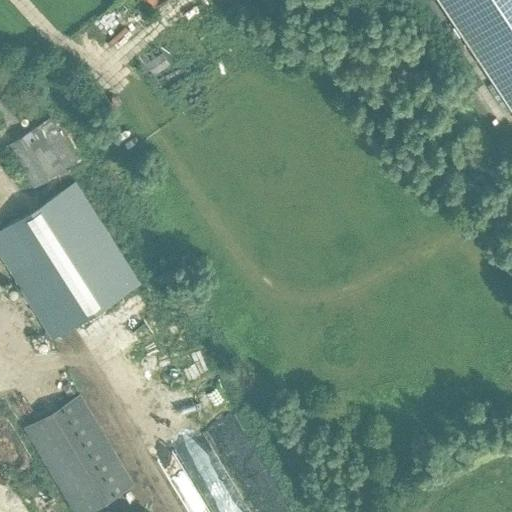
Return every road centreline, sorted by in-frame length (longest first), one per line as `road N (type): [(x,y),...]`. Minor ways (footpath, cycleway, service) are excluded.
road 1 (track): [(170,511),(87,361),(8,373)]
road 2 (track): [(95,65),(155,132),(195,197)]
